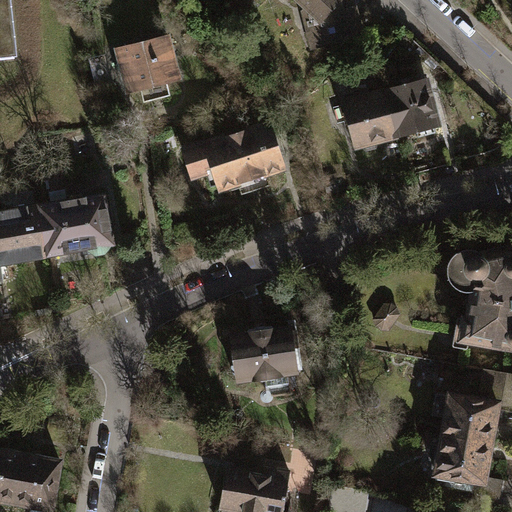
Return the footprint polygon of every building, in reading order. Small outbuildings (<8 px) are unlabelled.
[(0,0),(0,49),(15,47),(9,0),(0,0)] [(295,0),(316,20),(307,30),(313,46),(364,35),(354,6),(342,10),(339,0),(295,0)] [(117,48),(126,90),(140,87),(143,100),(169,94),(166,80),(178,77),(169,36),(117,48)] [(419,137),(440,131),(425,79),(385,90),(397,135),(417,130),(419,137)] [(378,140),(397,135),(385,90),(344,101),(356,146),(362,145),(365,150),(376,147),(378,140)] [(265,173),(282,167),(268,122),(185,149),(193,175),(205,170),(212,191),(237,182),(241,194),(269,185),(265,173)] [(104,193),(40,203),(49,254),(86,249),(95,253),(104,252),(112,242),(104,193)] [(7,262),(49,254),(40,203),(0,209),(0,278),(9,277),(7,262)] [(474,283),(463,341),(511,348),(511,245),(474,255),(463,257),(458,263),(458,269),(459,274),(463,279),(468,282),(474,283)] [(380,328),(388,328),(397,315),(397,308),(391,304),(383,303),(373,318),(374,324),(380,328)] [(238,376),(238,381),(302,372),(298,347),(291,348),(288,326),(274,328),(269,326),(251,328),(248,332),(231,335),(235,359),(233,361),(231,364),(231,369),(234,374),(238,376)] [(498,401),(498,403),(511,405),(511,372),(483,368),(478,398),(498,401)] [(443,432),(491,441),(498,403),(498,401),(478,398),(436,391),(432,413),(446,416),(443,432)] [(485,476),(491,441),(443,432),(436,472),(474,479),(484,481),(485,476)] [(0,498),(14,501),(23,452),(0,448),(0,498)] [(47,511),(49,507),(52,508),(60,459),(23,452),(14,501),(30,504),(29,511),(36,511),(47,511)] [(263,472),(226,466),(219,506),(241,510),(240,511),(283,511),(291,468),(264,464),(263,472)] [(484,481),(474,479),(472,490),(497,495),(500,479),(485,476),(484,481)] [(329,511),(360,511),(365,490),(334,485),(329,511)]
